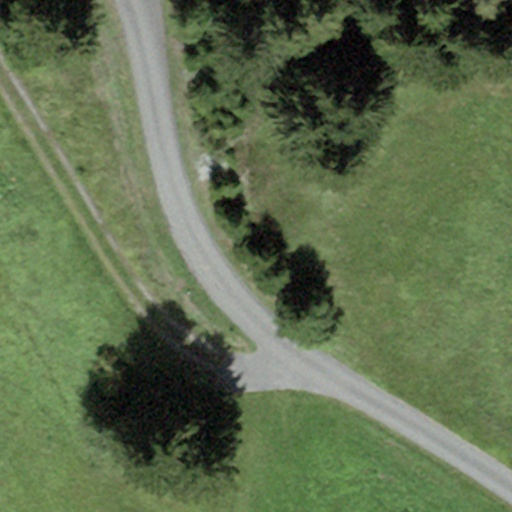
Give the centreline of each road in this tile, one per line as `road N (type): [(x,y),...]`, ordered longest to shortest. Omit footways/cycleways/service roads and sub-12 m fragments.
road 1 (unclassified): [(511,498),(299,366),(185,241),(156,153),(129,0)]
road 2 (track): [(299,366),(219,367),(169,344),(127,293),(0,77)]
